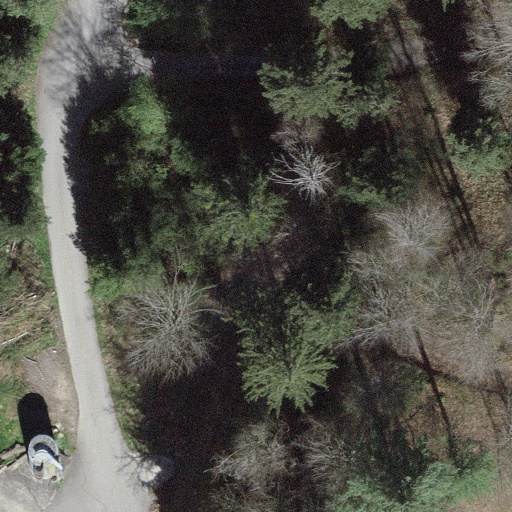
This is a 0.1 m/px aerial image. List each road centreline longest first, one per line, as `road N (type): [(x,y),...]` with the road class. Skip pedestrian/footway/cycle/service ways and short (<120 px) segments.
road 1 (unclassified): [(124,511),(86,361),(55,161),(57,72),(68,36),(93,0)]
road 2 (track): [(57,72),(243,66),(511,4)]
